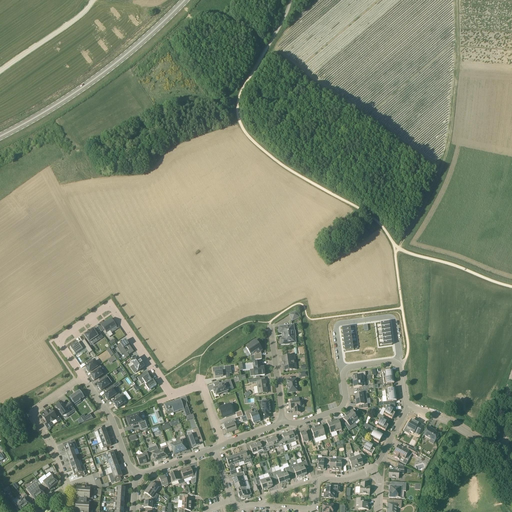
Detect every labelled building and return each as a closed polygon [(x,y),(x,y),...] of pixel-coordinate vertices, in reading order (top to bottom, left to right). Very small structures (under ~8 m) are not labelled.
[(297,311),(290,315),(293,321),(299,317),(297,311)] [(105,322),(101,325),(106,333),(109,337),(112,335),(110,331),(116,326),(111,319),(106,323),(105,322)] [(293,325),(284,326),(279,327),(280,333),(283,333),(284,339),(280,339),(281,345),(284,344),(285,345),(290,345),(290,344),(296,343),(293,325)] [(84,336),(89,343),(97,337),(99,341),(103,338),(99,332),(96,334),(93,330),(89,332),(87,333),(84,336)] [(70,348),(76,355),(83,350),(84,348),(89,354),(93,352),(85,340),(81,343),(79,344),(78,342),(70,348)] [(129,355),(134,352),(129,344),(126,340),(125,341),(117,347),(122,355),(123,354),(126,359),(129,357),(129,355)] [(261,352),(262,351),(256,340),(250,344),(251,345),(246,348),(250,355),(254,353),(255,360),(262,359),(261,352)] [(294,356),(287,357),(282,357),(284,371),(296,370),(294,356)] [(142,364),(140,362),(138,358),(131,362),(138,372),(144,367),(142,364)] [(92,371),(98,366),(95,361),(94,362),(92,359),(86,363),(88,366),(85,368),(87,369),(86,370),(88,373),(89,372),(89,373),(92,371)] [(262,368),(261,362),(256,363),(253,363),(255,377),(260,376),(265,375),(264,371),(264,367),(262,368)] [(94,381),(105,373),(100,365),(98,366),(92,371),(93,373),(91,375),(92,377),(91,378),(93,381),(94,380),(94,381)] [(220,367),(212,368),(213,373),(214,372),(215,378),(221,377),(225,375),(226,379),(232,377),(231,371),(232,371),(231,366),(226,366),(226,370),(220,371),(220,367)] [(393,373),(392,371),(390,372),(390,369),(381,370),(382,373),(383,379),(393,377),(393,373)] [(353,383),(361,382),(364,381),(364,376),(366,376),(365,372),(357,373),(358,377),(352,377),(353,383)] [(144,374),(138,378),(141,384),(144,382),(146,385),(148,384),(151,389),(155,386),(156,385),(154,383),(155,383),(152,379),(151,380),(148,375),(146,377),(144,374)] [(101,391),(112,383),(106,375),(99,381),(100,383),(97,385),(99,387),(98,388),(100,390),(101,390),(101,391)] [(392,384),(394,383),(394,382),(393,377),(383,379),(384,384),(383,384),(384,388),(392,387),(392,384)] [(265,381),(260,382),(260,379),(249,380),(249,384),(257,383),(259,394),(267,393),(265,381)] [(296,380),(292,380),(287,381),(289,393),(297,392),(296,380)] [(219,387),(213,390),(214,393),(215,393),(216,396),(223,393),(224,394),(227,393),(227,392),(228,391),(226,387),(229,386),(226,381),(219,384),(220,386),(219,387)] [(353,383),(354,388),(359,388),(360,391),(368,390),(368,386),(362,387),(361,382),(353,383)] [(119,393),(116,388),(113,385),(105,391),(107,393),(104,395),(106,397),(105,397),(107,400),(108,400),(108,401),(119,393)] [(386,397),(396,395),(395,391),(395,389),(393,389),(392,387),(384,388),(384,391),(385,391),(386,397)] [(360,394),(355,395),(355,401),(367,399),(366,394),(368,393),(368,390),(360,391),(360,394)] [(84,398),(79,391),(69,398),(75,405),(80,401),(81,401),(84,398)] [(118,409),(128,401),(123,393),(115,399),(117,401),(114,403),(115,405),(115,406),(117,408),(118,409)] [(386,397),(386,402),(381,403),(382,406),(384,406),(386,406),(395,404),(394,401),(396,401),(396,400),(396,399),(396,395),(386,397)] [(367,404),(367,399),(355,401),(356,406),(359,406),(363,405),(364,408),(359,409),(368,408),(367,404)] [(186,411),(191,409),(188,402),(183,403),(182,400),(177,402),(177,400),(166,403),(168,409),(174,407),(176,412),(185,408),(186,411)] [(269,401),(266,402),(266,400),(262,401),(262,402),(261,402),(263,413),(261,413),(263,420),(270,417),(269,414),(271,414),(269,401)] [(304,401),(299,401),(295,402),(290,402),(291,409),(293,409),(294,414),(301,413),(300,408),(304,408),(304,401)] [(70,403),(70,404),(65,408),(65,407),(62,403),(61,404),(60,403),(57,405),(57,406),(56,407),(62,416),(65,414),(66,415),(67,415),(68,415),(69,416),(76,411),(70,403)] [(386,406),(387,407),(387,408),(383,415),(392,419),(395,414),(393,413),(395,409),(395,404),(386,406)] [(220,409),(223,418),(232,414),(229,406),(220,409)] [(57,419),(51,410),(48,412),(48,411),(45,413),(45,414),(42,417),(47,423),(44,425),(47,430),(50,428),(48,425),(57,419)] [(257,412),(253,413),(252,410),(245,412),(246,415),(248,421),(252,419),(253,424),(254,424),(255,424),(257,424),(257,423),(260,421),(257,412)] [(351,412),(347,416),(354,423),(361,417),(357,414),(355,413),(353,414),(351,412)] [(127,419),(129,426),(138,423),(139,426),(146,424),(145,420),(143,421),(140,413),(130,417),(130,416),(127,417),(128,418),(127,419)] [(84,415),(80,417),(84,422),(93,419),(90,414),(85,417),(84,415)] [(389,421),(379,415),(377,417),(377,418),(380,420),(376,427),(385,431),(388,426),(386,425),(389,421)] [(347,416),(344,419),(343,420),(350,427),(354,423),(347,416)] [(237,426),(234,419),(224,423),(228,433),(236,430),(235,426),(237,426)] [(333,422),(336,432),(342,430),(338,420),(333,422)] [(423,426),(418,423),(416,422),(416,423),(411,420),(409,424),(408,423),(406,426),(408,427),(407,428),(410,430),(410,432),(413,434),(414,433),(418,435),(423,426)] [(333,422),(327,424),(331,434),(336,432),(333,422)] [(107,435),(105,429),(103,429),(102,426),(95,430),(95,432),(97,431),(99,437),(107,435)] [(325,436),(322,426),(316,428),(320,438),(325,436)] [(439,434),(432,431),(433,430),(428,427),(424,435),(431,439),(429,442),(433,445),(436,440),(437,440),(438,439),(438,438),(438,437),(438,436),(439,434)] [(187,433),(188,437),(190,443),(192,448),(198,446),(197,444),(199,444),(199,443),(203,442),(199,430),(198,428),(193,430),(192,430),(193,431),(187,433)] [(316,428),(311,430),(314,440),(320,438),(316,428)] [(381,438),(380,437),(382,433),(375,429),(370,439),(379,444),(381,438)] [(287,433),(291,444),(299,441),(296,433),(293,435),(292,431),(287,433)] [(305,432),(300,434),(303,443),(309,442),(305,432)] [(280,440),(283,446),(291,444),(287,433),(282,434),(283,438),(280,440)] [(99,437),(101,443),(109,440),(107,435),(99,437)] [(180,437),(175,439),(177,442),(180,453),(187,451),(185,447),(185,445),(188,444),(186,439),(185,436),(180,438),(180,437)] [(280,440),(277,441),(276,437),(271,438),(275,449),(279,447),(279,448),(283,446),(280,440)] [(271,438),(266,440),(267,444),(264,445),(267,452),(270,451),(275,449),(271,438)] [(166,443),(167,446),(169,451),(172,450),(173,452),(174,455),(180,453),(177,442),(175,439),(171,441),(166,443)] [(106,448),(111,446),(109,440),(101,443),(103,449),(104,449),(105,452),(108,451),(106,448)] [(66,453),(74,450),(71,442),(71,441),(68,442),(69,445),(64,447),(66,453)] [(376,445),(369,441),(363,451),(372,456),(375,450),(373,450),(376,445)] [(264,445),(264,446),(262,447),(260,442),(255,444),(258,452),(263,450),(264,454),(267,453),(267,452),(264,445)] [(155,462),(157,461),(158,462),(162,461),(159,452),(157,446),(148,449),(149,452),(148,453),(151,461),(154,460),(155,462)] [(167,455),(170,454),(169,451),(167,446),(161,448),(162,450),(159,452),(162,461),(166,459),(166,458),(168,457),(167,455)] [(418,457),(420,453),(409,447),(407,451),(398,446),(393,454),(396,455),(394,457),(399,460),(399,461),(398,461),(406,465),(405,465),(407,461),(407,460),(405,459),(409,452),(414,455),(418,457)] [(68,458),(76,456),(74,450),(66,453),(68,458)] [(116,460),(114,454),(109,455),(108,452),(105,453),(106,457),(108,462),(116,460)] [(149,460),(147,452),(143,453),(144,455),(137,457),(140,466),(144,464),(144,463),(147,462),(146,461),(149,460)] [(246,452),(241,454),(243,462),(244,465),(252,462),(251,459),(250,456),(249,453),(246,454),(246,452)] [(362,453),(359,454),(360,456),(354,458),(358,468),(362,467),(361,466),(363,465),(361,460),(366,458),(362,453)] [(345,459),(346,465),(350,464),(352,469),(354,468),(354,469),(358,468),(354,458),(353,454),(349,455),(350,457),(345,459)] [(70,464),(78,461),(76,456),(68,458),(70,464)] [(231,457),(226,459),(231,472),(230,472),(231,476),(237,474),(236,471),(234,465),(231,457)] [(327,457),(322,457),(322,459),(318,459),(318,460),(317,460),(317,465),(318,465),(317,470),(321,470),(321,469),(323,469),(324,464),(327,464),(327,457)] [(327,457),(327,464),(330,464),(329,470),(332,470),(331,471),(335,471),(336,460),(333,460),(333,458),(327,457)] [(345,459),(342,458),(341,457),(337,457),(336,458),(336,460),(335,471),(339,471),(339,470),(341,470),(342,465),(346,465),(345,459)] [(118,465),(116,460),(108,462),(110,468),(118,465)] [(72,470),(80,467),(78,461),(70,464),(72,470)] [(302,463),(297,464),(302,477),(305,476),(306,475),(307,474),(305,470),(306,469),(308,468),(308,469),(309,469),(306,461),(302,463)] [(289,468),(291,474),(294,473),(295,473),(296,478),(298,477),(299,478),(302,477),(297,464),(289,468)] [(118,465),(110,468),(112,474),(120,471),(118,465)] [(84,472),(82,472),(80,467),(72,470),(74,476),(76,475),(77,478),(85,475),(84,472)] [(197,467),(191,469),(190,467),(181,471),(181,473),(184,480),(185,482),(191,480),(192,484),(196,483),(197,467)] [(289,468),(284,469),(283,471),(284,472),(281,473),(285,483),(288,482),(289,481),(290,480),(288,476),(289,475),(291,474),(289,468)] [(399,475),(400,474),(404,474),(404,468),(398,468),(398,471),(389,471),(388,480),(389,480),(389,478),(398,479),(399,475)] [(122,477),(120,471),(112,474),(114,479),(115,479),(116,482),(119,481),(117,478),(122,477)] [(272,474),(274,480),(277,479),(278,479),(280,484),(281,484),(282,484),(285,483),(281,473),(280,471),(272,474)] [(173,474),(172,473),(170,474),(170,475),(169,475),(170,477),(172,483),(178,481),(179,485),(185,483),(181,473),(178,474),(178,472),(173,474)] [(233,476),(234,480),(233,480),(234,481),(233,483),(234,486),(244,482),(242,477),(245,476),(244,472),(233,476)] [(265,479),(268,489),(271,488),(272,487),(273,486),(271,482),(272,481),(274,480),(272,474),(268,475),(269,478),(265,479)] [(54,478),(52,476),(48,479),(54,486),(58,483),(58,482),(58,483),(56,481),(58,480),(55,477),(54,478)] [(166,478),(165,476),(159,479),(160,480),(162,487),(164,486),(165,488),(169,486),(168,485),(172,483),(170,477),(166,478)] [(41,485),(45,490),(47,488),(49,490),(54,486),(48,479),(47,478),(43,482),(43,483),(41,485)] [(261,486),(263,490),(264,490),(265,490),(268,489),(265,479),(260,481),(259,478),(258,479),(255,480),(256,483),(257,486),(257,487),(261,486)] [(162,487),(160,480),(155,482),(153,484),(152,483),(148,488),(155,493),(159,488),(162,487)] [(26,489),(30,495),(28,497),(31,501),(34,499),(35,501),(44,494),(42,492),(45,490),(41,485),(38,487),(35,482),(26,489)] [(234,486),(235,489),(237,489),(237,490),(241,489),(243,489),(244,492),(247,491),(246,487),(244,482),(234,486)] [(401,491),(405,492),(406,492),(406,483),(394,482),(394,486),(390,486),(389,498),(400,498),(401,491)] [(370,487),(368,487),(368,484),(361,483),(360,487),(360,488),(357,487),(356,493),(360,493),(360,494),(369,495),(369,497),(370,487)] [(341,486),(331,485),(331,486),(327,486),(327,489),(326,489),(325,493),(324,493),(324,498),(335,499),(335,492),(340,493),(341,486)] [(89,499),(90,499),(90,489),(77,488),(76,498),(78,498),(78,503),(76,503),(75,511),(88,511),(89,504),(89,503),(89,499)] [(148,488),(144,493),(146,494),(145,497),(144,499),(146,499),(145,502),(153,503),(153,500),(151,499),(155,493),(148,488)] [(247,498),(247,497),(249,496),(247,491),(244,492),(238,494),(240,499),(241,499),(243,500),(247,498)] [(191,500),(188,499),(188,495),(181,495),(180,495),(179,500),(180,501),(182,501),(182,505),(191,505),(191,500)] [(20,501),(26,509),(30,505),(29,503),(31,501),(28,497),(27,496),(25,498),(24,497),(20,501)] [(365,500),(356,499),(356,506),(358,506),(358,509),(368,510),(369,510),(368,510),(369,503),(365,503),(365,500)] [(402,501),(393,500),(393,504),(388,503),(387,511),(396,511),(397,508),(400,509),(401,508),(402,501)] [(20,501),(15,504),(18,507),(16,509),(19,511),(20,511),(21,511),(22,511),(26,509),(20,501)] [(145,502),(144,502),(144,508),(145,508),(145,511),(152,511),(152,509),(153,509),(155,505),(153,504),(153,503),(145,502)]
